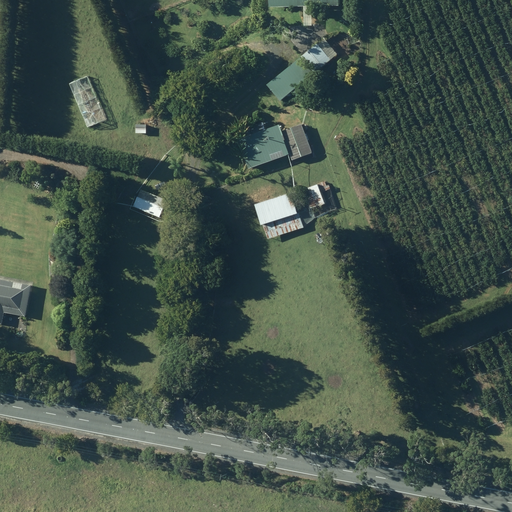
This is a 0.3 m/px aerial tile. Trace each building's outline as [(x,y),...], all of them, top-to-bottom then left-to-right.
[(300,57),(314,73),(339,53),(325,37),(300,57)] [(314,73),(300,57),(268,84),(281,100),(314,73)] [(89,74),(68,83),(88,127),(109,117),(89,74)] [(263,123),(251,127),(254,135),(238,141),(248,169),(291,152),(280,126),(266,131),(263,123)] [(301,127),(288,133),(294,146),(307,139),(301,127)] [(319,183),(254,205),(266,239),(307,225),(303,213),(326,205),(319,183)] [(32,284),(0,278),(0,319),(5,320),(7,311),(27,314),(32,284)]
